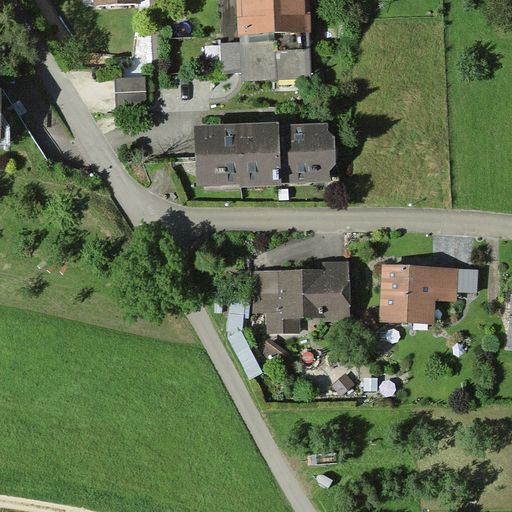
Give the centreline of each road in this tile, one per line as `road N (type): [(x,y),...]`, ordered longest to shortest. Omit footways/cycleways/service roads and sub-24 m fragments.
road 1 (residential): [(151,239),(188,221),(252,216),(511,226)]
road 2 (residential): [(151,239),(309,511)]
road 3 (residential): [(2,0),(151,239)]
